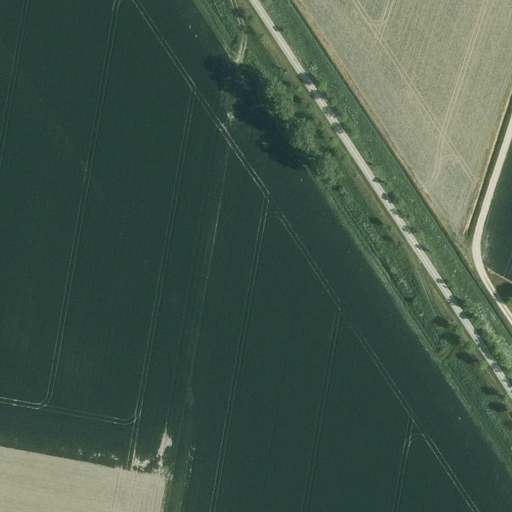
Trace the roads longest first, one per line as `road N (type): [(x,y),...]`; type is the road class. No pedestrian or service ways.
road 1 (track): [(162,511),(245,38),(235,0)]
road 2 (unclassified): [(511,391),(254,0)]
road 3 (track): [(511,133),(476,248),(511,319)]
